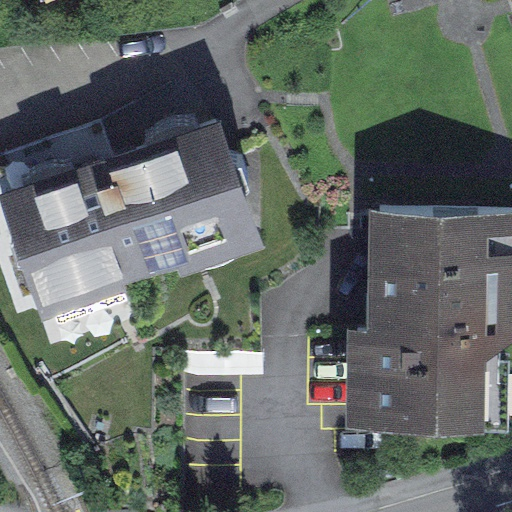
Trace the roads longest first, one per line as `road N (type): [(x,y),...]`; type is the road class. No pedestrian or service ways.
road 1 (unknown): [(271,0),(177,48),(0,85)]
road 2 (unknown): [(310,511),(285,435),(282,297)]
